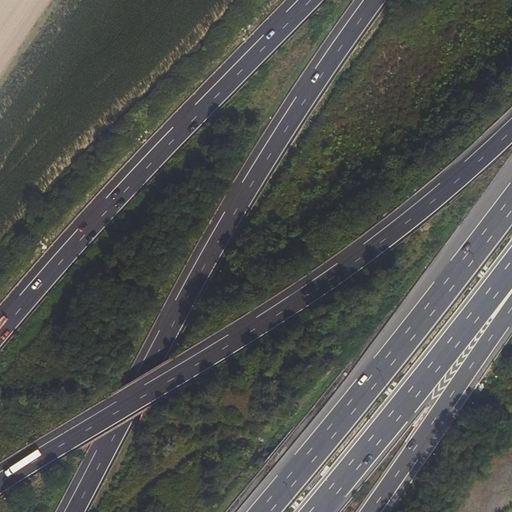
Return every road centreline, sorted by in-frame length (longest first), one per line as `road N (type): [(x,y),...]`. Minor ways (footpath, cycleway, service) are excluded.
road 1 (motorway): [(511,128),(349,267),(0,484)]
road 2 (motorway): [(377,0),(282,136),(67,511)]
road 3 (motorway): [(312,0),(0,331)]
road 4 (motorway): [(511,201),(263,511)]
road 5 (motorway): [(313,511),(511,268)]
road 6 (motorway): [(374,511),(511,309)]
